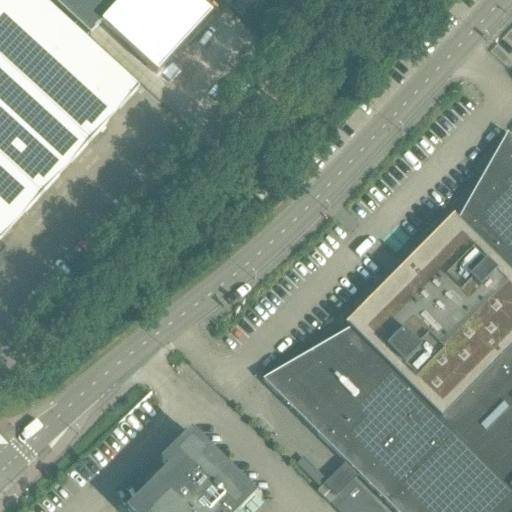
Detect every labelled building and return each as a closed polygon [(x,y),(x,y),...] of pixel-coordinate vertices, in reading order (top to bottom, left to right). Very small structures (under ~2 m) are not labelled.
[(0,259),(4,255),(0,251),(0,240),(138,90),(85,42),(89,38),(100,24),(119,41),(129,30),(130,29),(111,12),(122,0),(1,0),(0,2),(0,259)] [(188,0),(156,0),(130,29),(129,30),(157,55),(161,51),(158,49),(171,35),(177,40),(190,26),(194,29),(206,16),(188,0)] [(412,295),(262,382),(345,465),(346,463),(359,476),(357,477),(392,511),(511,511),(511,141),(506,136),(461,215),(420,287),(422,288),(413,297),(412,295)] [(253,196),(261,204),(271,194),(263,186),(253,196)] [(239,511),(250,502),(253,498),(189,435),(160,464),(167,471),(126,511),(239,511)] [(329,505),(331,507),(336,511),(382,511),(352,482),(339,496),(326,483),(316,493),(329,506),(329,505)]
